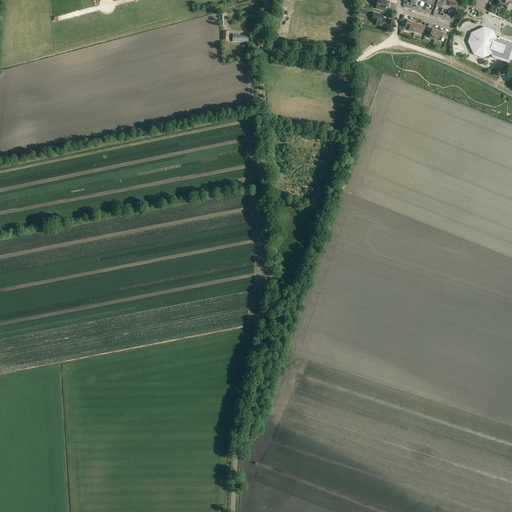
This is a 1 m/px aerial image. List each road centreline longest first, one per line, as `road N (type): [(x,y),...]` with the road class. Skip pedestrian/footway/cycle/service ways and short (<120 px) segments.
road 1 (unclassified): [(232,511),(236,438),(273,281),(260,49)]
road 2 (track): [(268,50),(345,64),(394,41),(511,91)]
